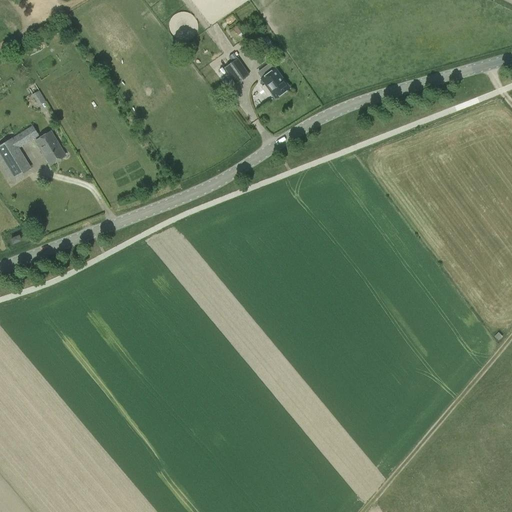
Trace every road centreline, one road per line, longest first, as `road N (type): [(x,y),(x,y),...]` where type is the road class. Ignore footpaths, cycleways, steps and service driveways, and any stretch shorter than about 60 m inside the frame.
road 1 (tertiary): [(0,268),(201,190),(335,111),(511,58)]
road 2 (track): [(365,511),(511,333)]
